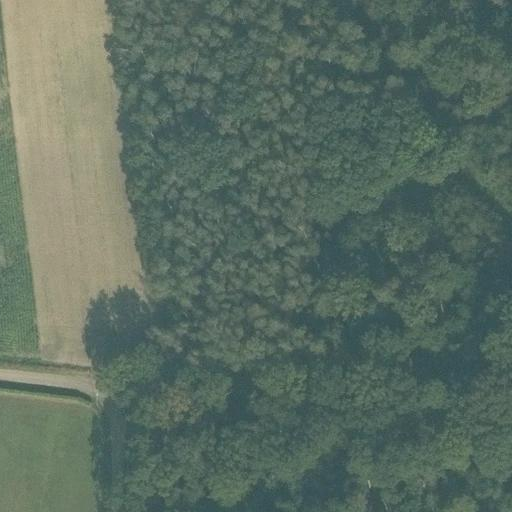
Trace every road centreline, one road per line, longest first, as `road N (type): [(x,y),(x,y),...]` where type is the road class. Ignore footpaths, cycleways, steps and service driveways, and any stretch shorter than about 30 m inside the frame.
road 1 (track): [(511,378),(113,398)]
road 2 (track): [(511,201),(339,0)]
road 3 (unclassified): [(120,511),(113,398),(100,389),(0,377)]
